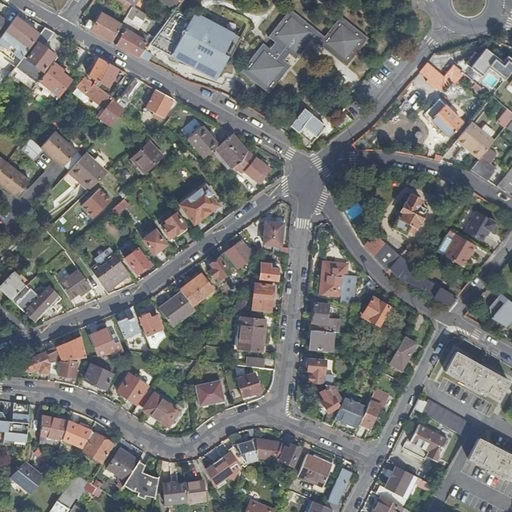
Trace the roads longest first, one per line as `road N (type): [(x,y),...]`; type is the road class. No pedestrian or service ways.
road 1 (residential): [(304,170),(150,285),(34,335)]
road 2 (residential): [(277,418),(250,415),(179,449),(156,449),(89,406),(0,389)]
road 3 (residential): [(63,25),(289,153),(304,170)]
road 4 (residential): [(304,170),(277,418)]
road 5 (residential): [(511,206),(480,185),(420,165),(358,158),(304,170)]
road 6 (residential): [(448,319),(380,275),(304,170)]
road 7 (residential): [(304,170),(361,126),(431,42),(455,26)]
road 8 (residential): [(376,458),(448,319)]
